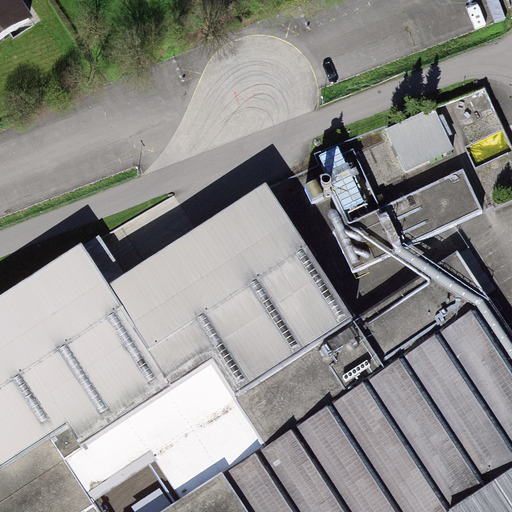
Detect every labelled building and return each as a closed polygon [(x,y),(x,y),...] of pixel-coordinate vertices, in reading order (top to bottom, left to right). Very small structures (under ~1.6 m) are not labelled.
[(22,0),(0,0),(0,42),(35,19),(22,0)] [(433,112),(387,132),(404,170),(450,149),(433,112)] [(362,204),(337,151),(319,159),(330,181),(318,187),(316,184),(304,190),(311,204),(323,199),(322,196),(334,190),(344,212),(362,204)] [(463,171),(334,231),(354,273),(482,213),(463,171)] [(83,243),(0,301),(0,511),(80,511),(88,506),(91,511),(511,511),(511,335),(454,251),(355,314),(268,188),(111,288),(83,243)]
